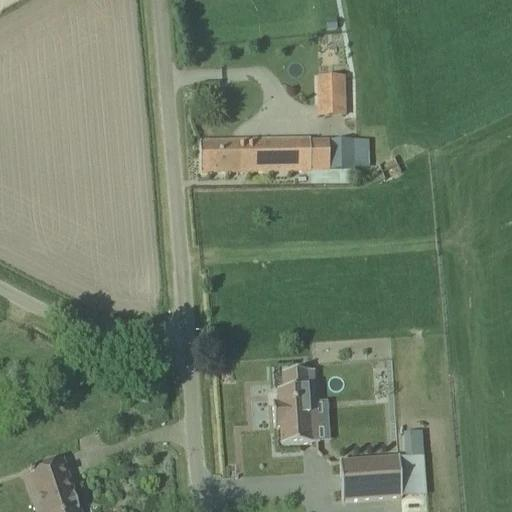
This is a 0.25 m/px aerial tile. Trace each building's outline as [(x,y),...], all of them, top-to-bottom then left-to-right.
[(316,80),(317,109),(344,108),(343,79),(316,80)] [(199,176),(219,175),(310,173),(326,174),(354,173),(352,145),(325,146),(325,143),(309,143),(199,146),(199,176)] [(314,405),(312,374),(281,376),(283,393),(277,393),(277,406),(271,406),(273,431),(279,430),(280,448),(311,446),(308,406),(314,405)] [(422,434),(402,436),(404,460),(423,459),(422,434)] [(338,465),(338,466),(341,505),(401,501),(398,461),(338,465)] [(60,464),(41,471),(25,476),(37,511),(77,511),(72,497),(71,497),(60,464)]
